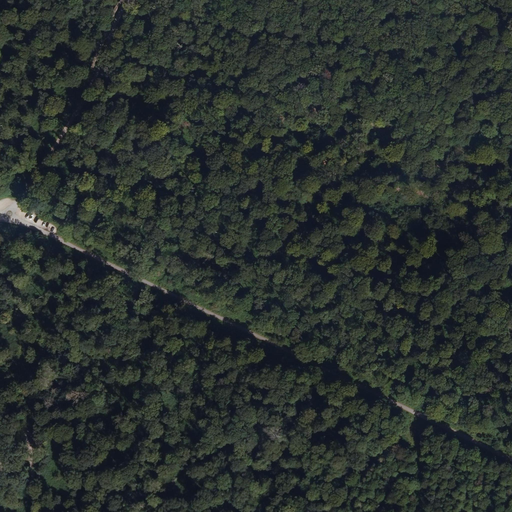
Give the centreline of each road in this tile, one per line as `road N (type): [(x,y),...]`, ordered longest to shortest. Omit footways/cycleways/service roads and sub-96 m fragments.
road 1 (unknown): [(511,99),(12,217)]
road 2 (track): [(57,239),(511,463)]
road 3 (track): [(326,511),(511,311)]
road 4 (track): [(11,211),(82,103),(131,0)]
road 5 (unknown): [(10,218),(24,430)]
